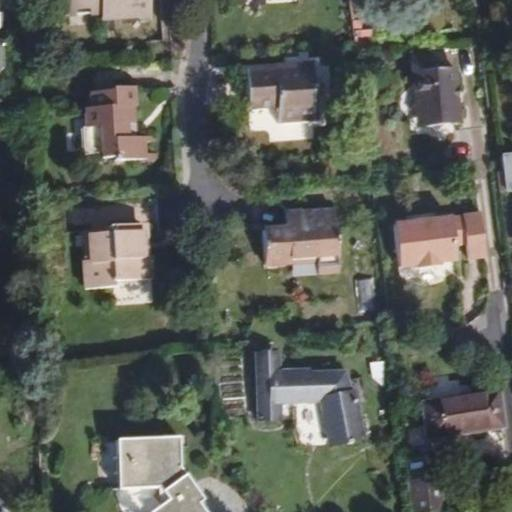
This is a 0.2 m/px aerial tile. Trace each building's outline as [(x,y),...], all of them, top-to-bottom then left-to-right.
[(64,0),(65,17),(100,14),(100,20),(150,16),(148,0),(64,0)] [(407,111),(444,127),(461,125),(456,68),(447,69),(445,51),(409,55),(414,103),(407,111)] [(294,73),(244,74),(245,110),(274,109),(274,127),(310,126),(310,93),(314,93),(313,67),(294,67),(294,73)] [(127,125),(134,124),(133,107),(136,107),(135,88),(111,90),(112,92),(90,94),(91,109),(84,110),(86,129),(82,129),(84,156),(101,155),(102,160),(115,159),(115,162),(143,159),(142,137),(135,138),(128,138),(127,125)] [(135,138),(134,124),(127,125),(128,138),(135,138)] [(502,177),(511,176),(511,156),(500,158),(502,177)] [(511,191),(511,176),(502,177),(504,192),(511,191)] [(261,233),(263,266),(289,264),(289,262),(315,260),(316,276),(337,275),(334,213),(299,215),(299,214),(285,215),(286,231),(261,233)] [(484,261),(477,213),(461,215),(461,216),(465,248),(467,263),(484,261)] [(465,248),(461,216),(448,218),(452,249),(465,248)] [(454,263),(452,249),(448,218),(392,227),(397,270),(414,268),(414,270),(438,267),(437,265),(454,263)] [(110,227),(110,230),(90,231),(92,262),(86,262),(88,290),(117,288),(116,283),(154,281),(152,257),(146,258),(143,225),(110,227)] [(372,278),(355,281),(359,314),(376,312),(372,278)] [(354,393),(349,394),(342,377),(306,377),(306,374),(277,374),(277,355),(255,356),(257,421),(280,420),(280,403),(321,402),(330,446),(363,439),(354,393)] [(501,428),(496,394),(422,406),(428,440),(501,428)] [(180,438),(115,440),(118,491),(159,489),(167,500),(149,511),(206,511),(200,504),(205,501),(181,468),(180,438)] [(440,478),(406,483),(409,511),(441,511),(445,511),(440,478)]
